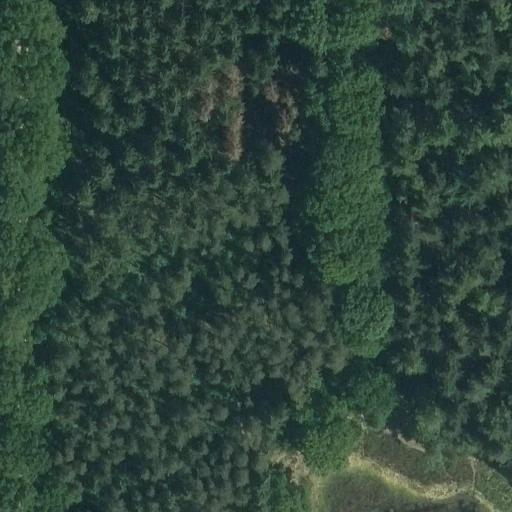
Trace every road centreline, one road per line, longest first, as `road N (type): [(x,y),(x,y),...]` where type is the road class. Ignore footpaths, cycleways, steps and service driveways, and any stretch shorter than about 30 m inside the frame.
road 1 (track): [(511,449),(433,452),(409,438),(395,411),(386,0)]
road 2 (track): [(21,0),(23,511)]
road 3 (track): [(269,511),(267,436),(290,383),(393,313)]
